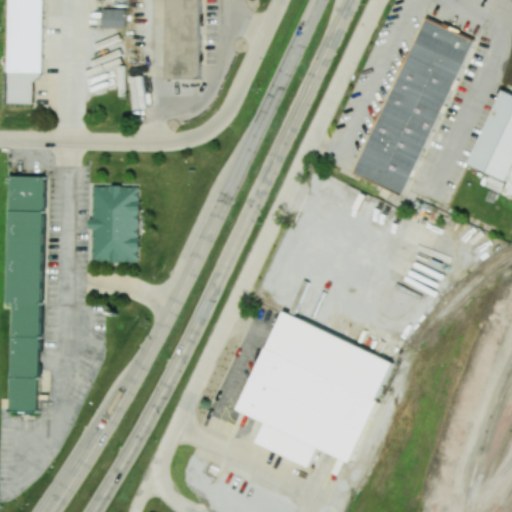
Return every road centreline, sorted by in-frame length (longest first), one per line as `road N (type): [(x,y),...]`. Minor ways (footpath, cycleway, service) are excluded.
road 1 (primary): [(320,0),(150,353),(47,511)]
road 2 (primary): [(93,511),(217,284),(350,0)]
road 3 (residential): [(0,136),(166,138),(200,128),(220,110),(271,0)]
